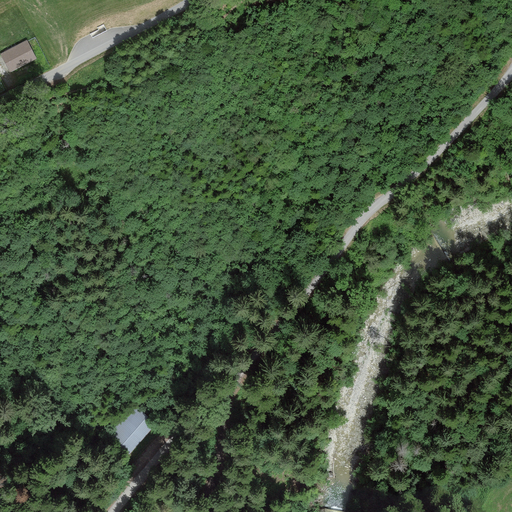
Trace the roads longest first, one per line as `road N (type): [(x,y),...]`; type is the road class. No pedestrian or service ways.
road 1 (track): [(112,511),(164,450),(276,348),(356,225),(511,69)]
road 2 (unclassified): [(0,102),(194,0)]
